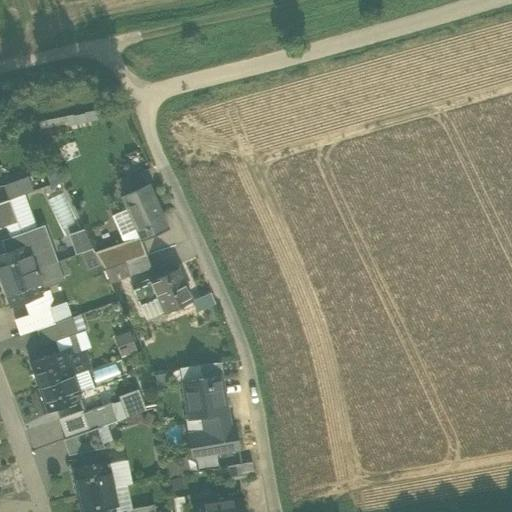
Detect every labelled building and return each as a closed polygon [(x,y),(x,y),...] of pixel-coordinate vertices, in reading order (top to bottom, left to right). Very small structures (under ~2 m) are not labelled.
[(99,108),(37,122),(39,129),(67,123),(68,127),(101,119),(99,108)] [(44,170),(50,185),(61,181),(53,165),(44,170)] [(3,186),(8,200),(9,200),(24,194),(32,191),(27,177),(3,186)] [(121,236),(141,227),(158,219),(162,217),(147,184),(122,195),(128,208),(112,216),(121,236)] [(24,194),(9,200),(17,222),(32,217),(24,194)] [(17,222),(9,200),(8,200),(0,202),(0,228),(5,227),(17,222)] [(36,229),(32,217),(17,222),(5,227),(9,239),(36,229)] [(163,230),(158,219),(141,227),(146,238),(163,230)] [(5,241),(10,252),(23,247),(25,252),(29,251),(35,269),(55,262),(42,227),(36,229),(9,239),(5,241)] [(80,253),(92,249),(84,229),(68,235),(76,255),(80,253)] [(105,269),(125,262),(146,255),(139,236),(94,252),(103,265),(105,269)] [(0,281),(0,282),(35,269),(29,251),(25,252),(23,247),(10,252),(0,255),(0,281)] [(103,265),(94,252),(92,249),(80,253),(86,271),(103,265)] [(146,256),(146,255),(125,262),(129,275),(129,276),(151,268),(150,267),(149,267),(145,256),(146,256)] [(55,262),(35,269),(42,288),(38,289),(40,293),(47,290),(46,286),(62,280),(55,262)] [(105,269),(109,282),(129,275),(125,262),(105,269)] [(40,294),(40,293),(38,289),(42,288),(35,269),(0,282),(9,306),(28,299),(40,294)] [(177,269),(150,282),(157,298),(164,313),(192,301),(177,269)] [(141,306),(157,298),(150,282),(133,289),(141,306)] [(40,294),(28,299),(32,314),(48,308),(47,305),(50,299),(47,290),(40,293),(40,294)] [(214,305),(209,294),(192,301),(198,312),(214,305)] [(147,320),(164,313),(157,298),(141,306),(147,320)] [(66,302),(48,308),(54,323),(70,317),(66,302)] [(20,335),(37,329),(54,323),(48,308),(32,314),(14,320),(20,335)] [(71,318),(76,332),(84,330),(78,315),(71,318)] [(70,317),(54,323),(37,329),(42,344),(56,339),(74,333),(76,332),(71,318),(70,317)] [(74,333),(81,352),(84,351),(90,349),(84,330),(76,332),(74,333)] [(129,331),(113,337),(121,357),(137,351),(129,331)] [(74,333),(56,339),(61,352),(62,352),(62,353),(69,351),(71,356),(81,352),(74,333)] [(38,388),(74,375),(67,357),(71,356),(69,351),(62,353),(62,352),(61,352),(29,364),(38,388)] [(81,352),(71,356),(67,357),(74,375),(87,370),(90,368),(84,351),(81,352)] [(203,378),(203,379),(222,376),(220,363),(199,365),(202,378),(203,378)] [(180,368),(182,382),(202,378),(199,365),(180,368)] [(87,370),(74,375),(81,393),(94,388),(87,370)] [(81,393),(74,375),(38,388),(47,412),(79,400),(77,395),(81,393)] [(203,378),(202,378),(182,382),(189,418),(187,418),(189,430),(199,428),(198,418),(202,417),(204,431),(200,432),(188,434),(192,456),(239,448),(234,420),(227,421),(225,413),(228,413),(221,377),(223,377),(222,376),(203,379),(203,378)] [(138,389),(118,396),(126,417),(146,409),(138,389)] [(89,430),(97,427),(106,424),(118,419),(112,402),(83,413),(89,430)] [(89,430),(83,413),(82,411),(56,420),(63,440),(89,430)] [(199,428),(189,430),(188,434),(200,432),(204,431),(202,417),(198,418),(199,428)] [(97,427),(103,444),(112,440),(106,424),(97,427)] [(103,444),(97,427),(89,430),(63,440),(68,455),(99,448),(104,447),(103,444)] [(99,448),(103,464),(105,463),(124,459),(120,444),(105,447),(99,448)] [(187,457),(166,460),(169,477),(190,473),(187,457)] [(130,484),(124,459),(105,463),(106,469),(110,468),(114,487),(127,485),(130,484)] [(228,466),(230,480),(254,476),(252,462),(228,466)] [(72,470),(77,495),(114,487),(110,468),(106,469),(105,463),(103,464),(72,470)] [(114,507),(114,511),(117,511),(126,510),(131,509),(127,485),(114,487),(118,506),(114,507)] [(118,506),(114,487),(77,495),(80,511),(114,511),(114,507),(118,506)] [(245,511),(243,498),(218,501),(219,511),(245,511)] [(194,511),(219,511),(218,501),(193,505),(194,511)]
